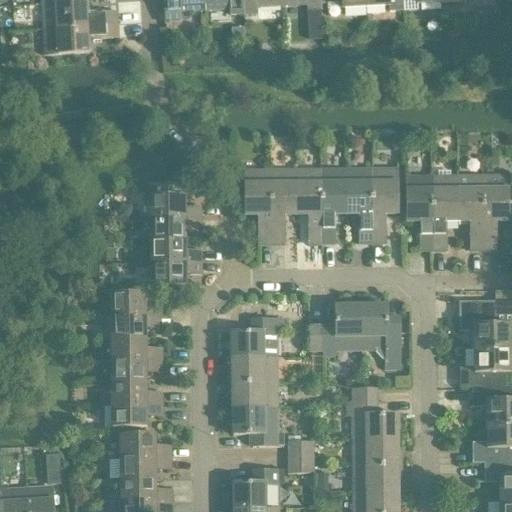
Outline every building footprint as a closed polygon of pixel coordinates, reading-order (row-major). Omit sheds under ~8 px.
[(205,12),(204,0),(163,0),(165,21),(188,19),(191,16),(191,13),(205,12)] [(204,0),(205,12),(230,10),(230,17),(244,16),(242,0),(204,0)] [(242,0),(244,16),(257,15),(257,9),(282,7),(281,0),(242,0)] [(281,0),(282,7),(307,6),(307,12),(321,12),(320,0),(281,0)] [(342,11),(365,9),(364,0),(326,0),(327,6),(341,5),(342,11)] [(364,0),(365,9),(389,8),(390,13),(403,13),(402,0),(364,0)] [(402,0),(403,13),(417,12),(417,6),(441,5),(440,0),(402,0)] [(42,6),(44,31),(118,27),(117,14),(87,15),(86,3),(42,6)] [(118,27),(44,31),(45,57),(89,55),(88,42),(118,40),(118,27)] [(244,30),(231,31),(232,47),(245,46),(244,30)] [(371,172),(346,173),(346,217),(358,217),(359,247),(372,246),(371,172)] [(397,172),(371,172),(372,246),(385,246),(385,216),(398,216),(397,172)] [(271,247),(270,173),(244,174),(244,218),(258,218),(258,248),(271,247)] [(295,173),(270,173),(271,247),(284,247),(284,217),(296,217),(295,173)] [(321,173),(295,173),(296,217),(308,217),(308,247),(321,247),(321,173)] [(346,173),(321,173),(321,247),(334,247),(334,217),(346,217),(346,173)] [(457,179),(432,180),(432,254),(446,254),(445,224),(457,224),(457,179)] [(482,179),(457,179),(457,224),(469,223),(470,253),(483,253),(482,179)] [(508,179),(482,179),(483,253),(496,253),(496,223),(509,223),(508,179)] [(432,254),(432,180),(405,180),(406,224),(419,224),(419,254),(432,254)] [(150,202),(150,222),(201,221),(201,209),(185,209),(184,199),(142,199),(142,202),(150,202)] [(143,241),(143,244),(185,243),(185,233),(201,233),(201,221),(150,222),(150,241),(143,241)] [(150,246),(150,266),(201,265),(201,253),(185,253),(185,243),(143,244),(143,246),(150,246)] [(201,265),(150,266),(150,285),(143,285),(143,288),(185,288),(185,277),(201,277),(201,265)] [(110,300),(110,319),(161,319),(161,307),(145,307),(145,296),(103,297),(103,300),(110,300)] [(473,333),(473,352),(510,351),(511,351),(511,303),(459,304),(459,333),(473,333)] [(322,353),(322,359),(336,359),(336,352),(361,352),(361,308),(334,309),(335,334),(322,334),(322,353)] [(361,308),(361,352),(373,352),(384,363),(384,373),(400,373),(400,333),(399,333),(390,325),(387,325),(387,308),(361,308)] [(103,339),(103,341),(145,341),(145,331),(161,331),(161,319),(110,319),(110,339),(103,339)] [(231,334),(232,361),(276,360),(275,335),(282,335),(282,321),(256,321),(256,334),(231,334)] [(309,354),(322,353),(322,334),(322,328),(309,328),(309,354)] [(110,344),(111,363),(162,363),(161,351),(145,351),(145,341),(103,341),(103,344),(110,344)] [(460,390),(472,390),(472,389),(505,389),(505,388),(505,375),(511,375),(510,351),(473,352),(474,370),(460,370),(460,390)] [(227,376),(227,386),(276,385),(276,360),(232,361),(232,376),(227,376)] [(103,383),(104,385),(146,385),(146,375),(162,375),(162,363),(111,363),(111,383),(103,383)] [(111,388),(111,408),(162,407),(162,394),(146,395),(146,385),(104,385),(104,388),(111,388)] [(232,396),(232,411),(276,410),(276,385),(227,386),(227,396),(232,396)] [(486,408),(486,427),(511,426),(511,388),(505,388),(505,389),(472,389),(472,390),(472,409),(486,408)] [(351,391),(351,404),(351,405),(377,404),(377,391),(351,391)] [(352,418),(352,443),(397,443),(396,417),(371,417),(371,405),(377,405),(377,404),(351,405),(351,404),(346,404),(346,418),(352,418)] [(162,407),(111,408),(111,427),(104,427),(104,430),(146,430),(146,419),(162,419),(162,407)] [(276,410),(232,411),(232,437),(258,437),(258,450),(283,449),(283,435),(276,435),(276,410)] [(473,466),(485,465),(511,464),(511,426),(486,427),(486,446),(472,446),(473,466)] [(120,441),(120,461),(171,460),(171,448),(155,448),(154,438),(112,438),(112,441),(120,441)] [(352,443),(353,468),(401,468),(401,458),(397,458),(397,443),(352,443)] [(287,445),(288,460),(313,460),(313,444),(287,445)] [(113,480),(113,483),(155,482),(155,472),(171,472),(171,460),(120,461),(120,480),(113,480)] [(313,460),(288,460),(288,476),(313,476),(313,460)] [(499,484),(499,503),(511,502),(511,464),(485,465),(485,484),(499,484)] [(353,468),(353,494),(397,493),(397,478),(401,478),(401,468),(353,468)] [(233,485),(233,511),(277,511),(277,486),(283,486),(283,472),(258,472),(258,485),(233,485)] [(47,474),(47,487),(60,487),(59,473),(47,474)] [(120,485),(120,505),(171,504),(171,492),(155,492),(155,482),(113,483),(113,485),(120,485)] [(53,511),(52,490),(26,491),(26,511),(53,511)] [(26,511),(26,491),(1,493),(1,511),(26,511)] [(397,511),(397,493),(353,494),(353,511),(397,511)] [(511,511),(511,502),(499,503),(499,511),(511,511)]
